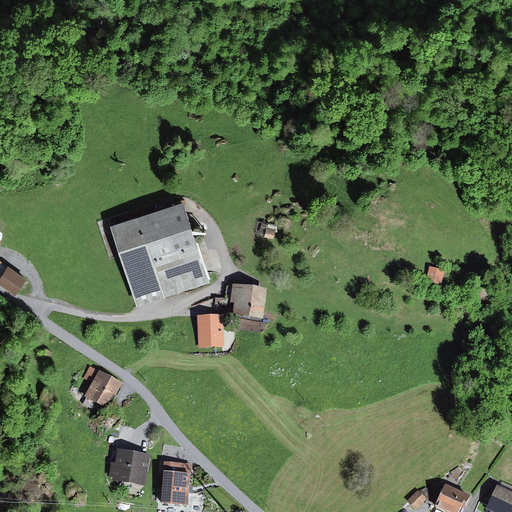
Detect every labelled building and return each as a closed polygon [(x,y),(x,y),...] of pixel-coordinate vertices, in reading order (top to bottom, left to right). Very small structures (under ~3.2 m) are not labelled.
[(183,200),(111,224),(137,304),(209,281),(183,200)] [(278,232),(269,229),(267,238),(276,241),(278,232)] [(0,273),(9,261),(0,255),(0,273)] [(30,282),(10,267),(0,279),(0,281),(19,296),(30,282)] [(445,272),(430,268),(425,283),(440,287),(445,272)] [(269,292),(234,287),(230,316),(265,321),(269,292)] [(223,318),(197,320),(198,349),(225,347),(223,318)] [(87,377),(95,380),(99,370),(91,367),(87,377)] [(124,386),(102,374),(88,399),(110,412),(124,386)] [(119,464),(112,463),(109,479),(146,486),(152,458),(122,452),(119,464)] [(192,464),(165,462),(161,504),(188,506),(192,464)] [(467,511),(474,497),(450,486),(440,507),(450,511),(467,511)] [(511,511),(511,490),(502,486),(491,509),(497,511),(511,511)] [(422,490),(411,501),(419,509),(430,498),(422,490)]
